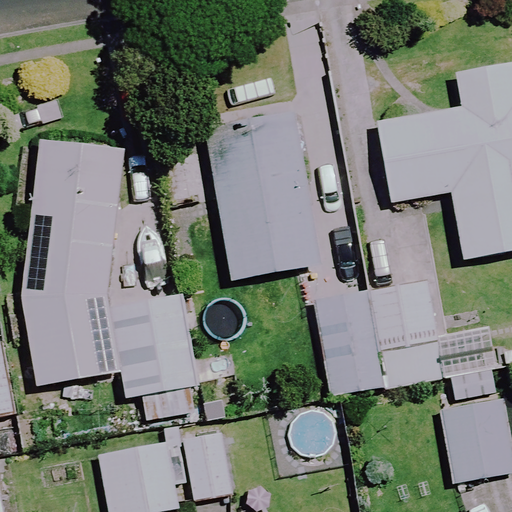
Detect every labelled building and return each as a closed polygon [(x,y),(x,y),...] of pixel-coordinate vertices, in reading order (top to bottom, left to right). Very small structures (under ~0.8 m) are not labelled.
[(511,185),(511,67),(457,77),(463,113),(377,127),(391,206),(451,196),(463,264),(511,255),(511,192),(511,185)] [(320,268),(289,107),(202,124),(233,285),(320,268)] [(190,361),(181,303),(110,313),(126,155),(41,142),(40,153),(24,150),(16,198),(32,198),(34,200),(35,202),(36,204),(37,206),(37,208),(37,211),(38,213),(38,215),(37,217),(37,220),(36,222),(35,224),(34,226),(33,228),(31,230),(29,240),(26,251),(25,261),(23,272),(23,283),(22,294),(22,305),(22,315),(23,326),(24,337),(26,348),(28,358),(30,369),(33,380),(36,390),(37,391),(107,380),(122,378),(125,402),(137,400),(140,424),(192,417),(189,393),(194,392),(190,361)] [(437,345),(425,284),(370,295),(382,356),(437,345)] [(382,356),(370,295),(312,307),(331,403),(389,391),(382,356)] [(0,342),(0,422),(13,420),(0,342)] [(492,374),(443,381),(447,405),(496,398),(492,374)] [(511,476),(511,459),(503,404),(439,414),(452,487),(511,476)] [(231,499),(220,433),(184,439),(194,504),(231,499)] [(171,511),(177,511),(166,446),(98,457),(107,511),(171,511)]
